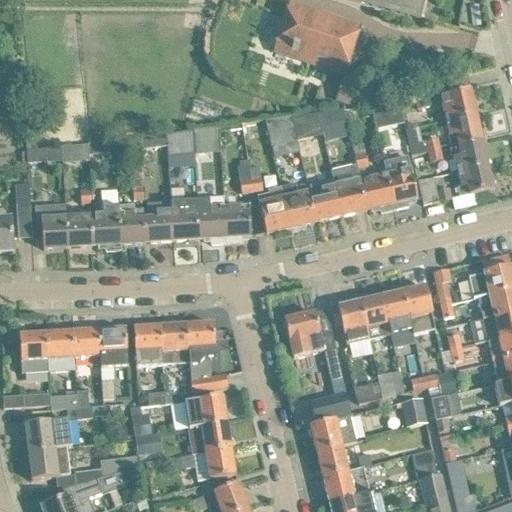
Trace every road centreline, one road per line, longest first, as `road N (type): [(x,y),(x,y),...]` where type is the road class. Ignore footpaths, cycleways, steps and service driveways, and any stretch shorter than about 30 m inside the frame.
road 1 (residential): [(240,280),(511,220)]
road 2 (residential): [(0,292),(240,280)]
road 3 (residential): [(292,511),(240,280)]
